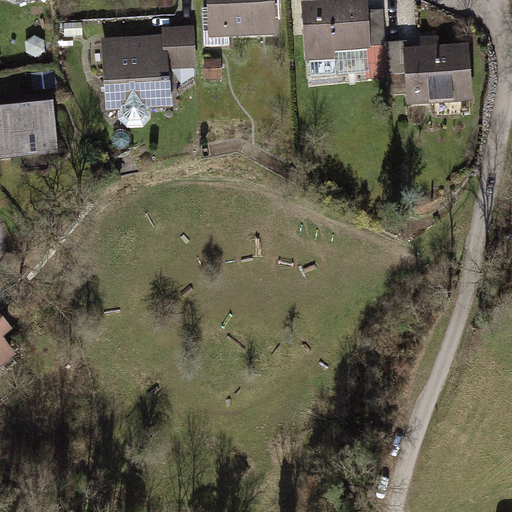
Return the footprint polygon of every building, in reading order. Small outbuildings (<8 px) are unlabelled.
[(278,0),(206,0),(208,40),(280,37),(278,0)] [(329,48),(382,44),(379,10),(363,11),(361,0),(314,0),(297,1),(302,61),(330,59),(329,48)] [(164,36),(103,40),(108,114),(120,114),(120,121),(128,128),(145,128),(153,120),(153,111),(175,110),(172,73),(199,71),(196,26),(164,28),(164,36)] [(405,102),(469,97),(464,43),(402,48),(401,41),(382,42),(385,79),(403,78),(405,102)] [(221,60),(204,61),(206,81),(223,80),(221,60)] [(47,94),(0,98),(0,157),(53,152),(47,94)] [(370,150),(352,142),(338,171),(356,180),(370,150)] [(0,333),(6,329),(0,321),(0,362),(11,354),(0,340),(0,333)]
